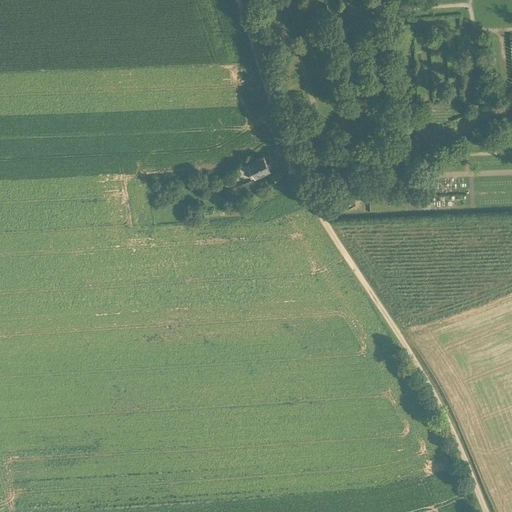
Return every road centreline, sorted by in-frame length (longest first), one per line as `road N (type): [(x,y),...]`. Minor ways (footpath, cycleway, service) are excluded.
road 1 (track): [(484,511),(410,354),(299,177)]
road 2 (residential): [(238,0),(299,177)]
